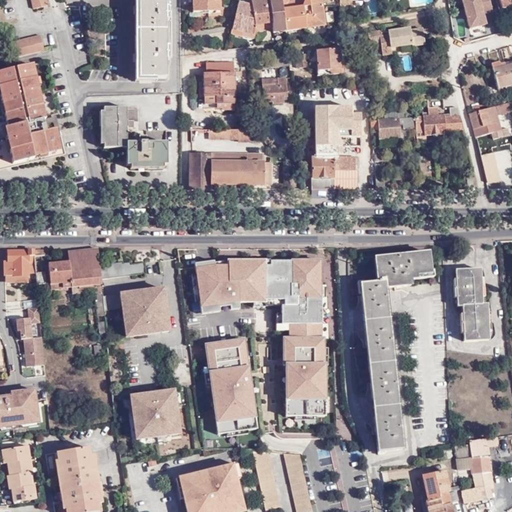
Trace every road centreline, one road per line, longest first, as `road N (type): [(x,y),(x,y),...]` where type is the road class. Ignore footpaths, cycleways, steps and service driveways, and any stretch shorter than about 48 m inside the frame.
road 1 (primary): [(0,240),(511,232)]
road 2 (primary): [(485,210),(0,210)]
road 3 (unknown): [(374,464),(354,395),(338,239)]
road 4 (residential): [(485,210),(441,0)]
